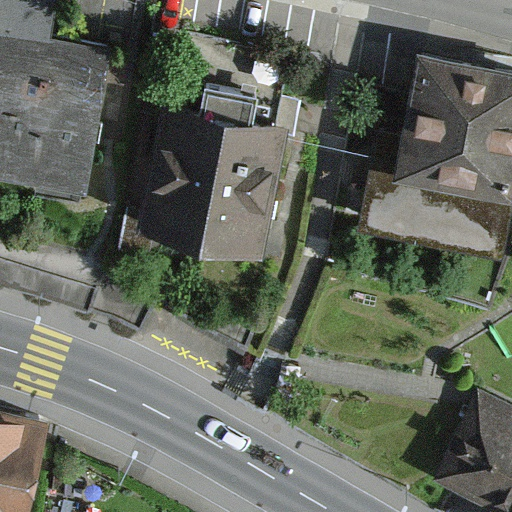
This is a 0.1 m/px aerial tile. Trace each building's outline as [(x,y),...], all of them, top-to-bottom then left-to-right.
[(0,0),(0,162),(83,176),(104,43),(44,33),(49,0),(0,0)] [(495,237),(511,158),(511,69),(423,51),(402,148),(376,143),(362,208),(495,237)] [(273,115),(176,96),(153,215),(250,234),(273,115)] [(511,406),(482,391),(448,458),(511,489),(511,406)] [(16,511),(40,422),(0,411),(0,511),(16,511)]
